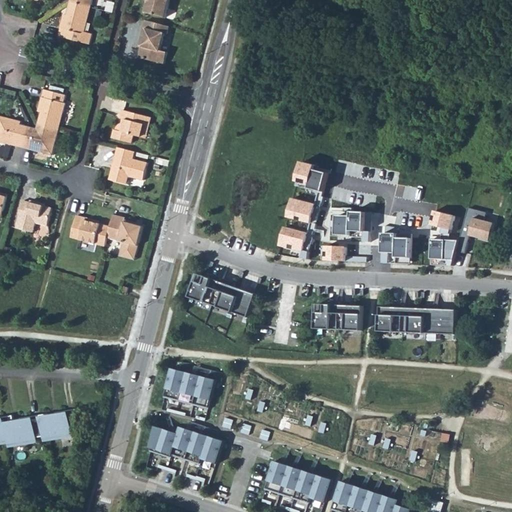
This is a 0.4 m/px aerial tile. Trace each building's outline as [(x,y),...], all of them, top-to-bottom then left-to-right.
[(91,2),(91,0),(70,0),(67,14),(62,13),(59,27),(63,28),(61,36),(88,43),(91,33),(83,31),(86,22),(84,21),(88,4),(91,2)] [(166,16),(170,0),(149,0),(146,11),(166,16)] [(169,25),(146,20),(142,38),(144,38),(142,46),(143,46),(140,57),(165,63),(168,52),(161,50),(165,33),(167,34),(169,25)] [(28,149),(51,155),(57,132),(55,132),(59,115),(62,113),(64,103),(63,102),(65,93),(47,88),(45,96),(41,95),(37,109),(42,111),(37,129),(19,125),(21,120),(0,114),(0,141),(13,145),(14,143),(29,146),(28,149)] [(113,141),(131,146),(134,139),(142,140),(145,131),(148,128),(150,128),(152,120),(125,113),(123,121),(128,123),(127,127),(118,134),(115,134),(113,141)] [(137,155),(120,151),(111,183),(128,187),(130,180),(145,184),(150,166),(135,162),(137,155)] [(318,170),(303,167),(298,187),(312,190),(311,193),(324,196),(329,178),(317,175),(318,170)] [(0,223),(0,224),(8,194),(0,191),(0,223)] [(19,226),(35,230),(37,221),(49,224),(53,209),(44,206),(44,204),(33,200),(33,203),(25,201),(19,226)] [(317,208),(294,202),(289,221),(312,226),(317,208)] [(487,212),(469,207),(457,250),(466,253),(470,236),(490,241),(494,227),(484,224),(487,212)] [(455,218),(435,212),(432,226),(445,230),(444,234),(451,235),(455,218)] [(367,215),(338,214),(338,238),(352,238),(352,234),(366,235),(367,215)] [(86,218),(77,216),(72,238),(105,247),(107,240),(111,228),(99,224),(85,221),(86,218)] [(125,220),(113,217),(111,228),(107,240),(123,244),(121,253),(136,257),(143,229),(124,224),(125,222),(125,220)] [(310,236),(287,231),(282,249),(305,255),(310,236)] [(414,236),(385,235),(383,265),(413,266),(414,236)] [(347,251),(327,250),(326,263),(346,264),(347,251)] [(136,257),(121,253),(119,258),(135,262),(136,257)] [(220,281),(199,274),(191,297),(249,318),(257,294),(223,282),(224,279),(221,278),(220,281)] [(339,305),(317,304),(316,330),(363,332),(364,306),(343,305),(343,302),(339,302),(339,305)] [(402,308),(382,307),(381,331),(457,334),(458,309),(439,309),(439,305),(435,305),(435,308),(406,307),(407,304),(403,304),(402,308)] [(217,381),(173,369),(166,397),(210,409),(217,381)] [(0,442),(6,442),(7,444),(33,441),(33,437),(42,436),(42,439),(73,435),(72,428),(75,427),(79,410),(56,413),(57,416),(50,417),(49,414),(38,416),(39,419),(30,421),(29,417),(19,419),(19,422),(14,423),(13,419),(3,421),(3,418),(0,418),(0,442)] [(180,434),(159,428),(152,451),(174,458),(174,456),(202,465),(204,459),(219,463),(225,442),(182,427),(180,434)] [(334,481),(277,462),(267,489),(311,504),(313,498),(327,502),(334,481)] [(401,501),(343,482),(334,509),(341,511),(412,511),(413,510),(399,505),(401,501)] [(442,511),(445,503),(435,500),(431,511),(442,511)]
